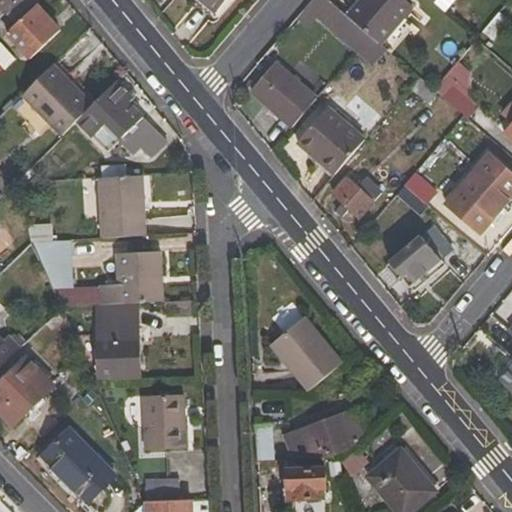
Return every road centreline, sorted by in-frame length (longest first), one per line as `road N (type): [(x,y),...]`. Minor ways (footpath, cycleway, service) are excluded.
road 1 (residential): [(233,511),(220,252),(241,218),(272,196)]
road 2 (residential): [(272,196),(418,371)]
road 3 (residential): [(418,371),(511,485)]
road 4 (residential): [(511,262),(418,371)]
road 5 (residential): [(286,0),(195,104)]
road 6 (residential): [(110,0),(195,104)]
